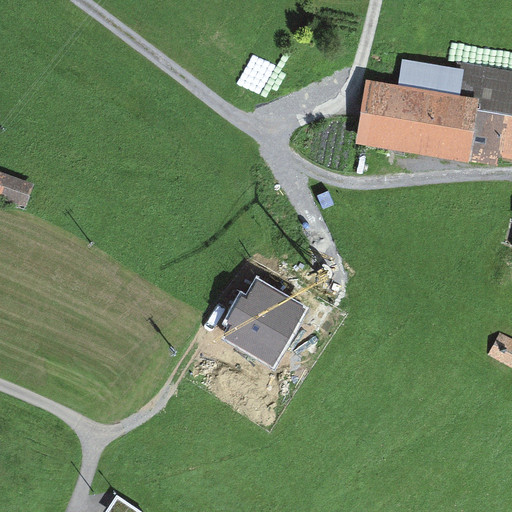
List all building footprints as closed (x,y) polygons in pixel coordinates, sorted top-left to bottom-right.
[(456,96),(372,83),(364,136),(493,156),(494,146),(511,148),(511,73),(461,66),(456,96)] [(28,176),(1,167),(0,169),(0,191),(20,198),(28,176)] [(511,204),(510,204),(496,249),(511,254),(511,204)] [(263,274),(240,314),(276,334),(298,294),(263,274)] [(511,354),(472,331),(461,350),(500,373),(511,354)]
